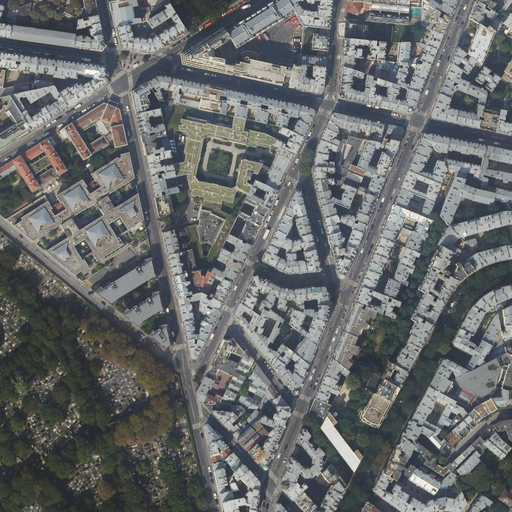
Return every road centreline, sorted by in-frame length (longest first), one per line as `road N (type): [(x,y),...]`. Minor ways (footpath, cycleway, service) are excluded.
road 1 (residential): [(119,85),(186,376)]
road 2 (tertiary): [(511,272),(466,293),(347,511)]
road 3 (residential): [(0,223),(186,376)]
road 4 (tertiary): [(347,297),(417,122)]
road 5 (residential): [(153,65),(328,102)]
road 6 (residential): [(300,163),(226,315)]
road 7 (residential): [(347,297),(332,283),(300,163)]
road 8 (residential): [(119,85),(0,160)]
road 9 (tertiary): [(417,122),(466,0)]
road 10 (tertiary): [(300,411),(347,297)]
road 11 (residential): [(226,315),(300,411)]
